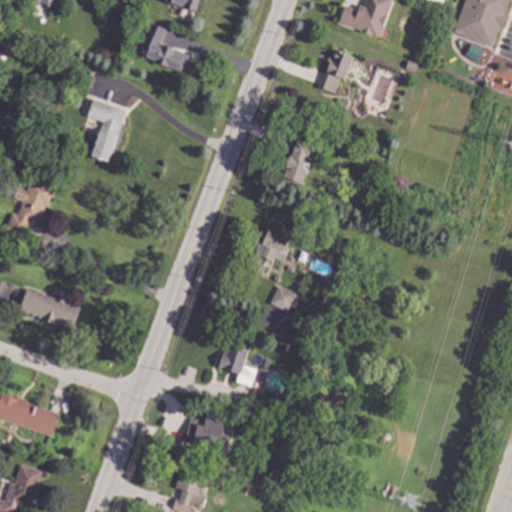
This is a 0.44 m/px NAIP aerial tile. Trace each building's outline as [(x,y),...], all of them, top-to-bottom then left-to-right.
[(196,0),(193,10),(164,0),(196,0)] [(388,0),(375,36),(335,20),(341,4),(354,9),(356,5),(361,7),(363,0),(388,0)] [(505,0),(501,13),(505,15),(500,27),(498,26),(490,46),(450,31),(462,0),(505,0)] [(165,29),(158,42),(187,56),(180,72),(166,65),(165,67),(142,55),(146,46),(138,43),(148,21),(165,29)] [(141,24),(138,32),(133,30),(136,22),(141,24)] [(350,56),(332,93),(317,85),(336,49),(350,56)] [(414,62),(411,70),(402,67),(405,59),(414,62)] [(124,110),(118,127),(117,127),(114,136),(116,136),(107,162),(88,155),(97,128),(98,129),(101,121),(85,115),(91,98),(124,110)] [(309,146),(306,156),(303,155),(301,161),(308,163),(306,170),(305,170),(300,183),(280,176),(283,167),(282,167),(287,155),(289,156),(294,141),(309,146)] [(52,185),(46,205),(43,204),(36,225),(27,222),(22,235),(4,229),(10,212),(16,214),(29,177),(52,185)] [(268,230),(269,229),(290,238),(281,261),(273,258),(272,261),(254,254),(255,251),(252,250),(256,239),(259,241),(264,229),(268,230)] [(276,286),(294,294),(291,298),(293,299),(290,306),(288,305),(285,311),(268,303),(276,286)] [(25,288),(78,306),(71,330),(17,311),(25,288)] [(247,351),(242,365),(258,370),(255,380),(257,380),(255,388),(233,381),(236,373),(216,367),(221,350),(224,351),(226,344),(247,351)] [(0,392),(14,398),(15,395),(24,399),(23,401),(57,413),(49,436),(0,419),(0,392)] [(224,414),(217,447),(193,443),(193,444),(183,442),(188,418),(203,420),(205,410),(224,414)] [(202,475),(197,492),(204,495),(200,507),(188,504),(185,511),(182,511),(170,508),(173,498),(177,499),(180,490),(173,488),(180,468),(202,475)] [(38,476),(30,505),(12,500),(8,511),(0,511),(0,499),(3,500),(11,471),(18,473),(19,470),(38,476)]
